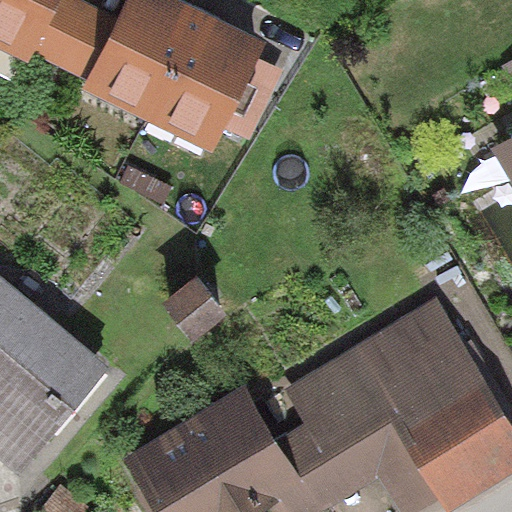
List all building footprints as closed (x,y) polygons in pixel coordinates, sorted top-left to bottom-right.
[(0,0),(0,46),(29,61),(36,47),(94,77),(87,91),(214,154),(227,128),(249,139),(284,70),(258,58),(266,42),(231,25),(181,0),(130,0),(122,16),(89,0),(0,0)] [(511,140),(493,152),(511,182),(511,140)] [(0,286),(0,462),(21,480),(107,372),(0,286)] [(189,291),(170,309),(196,335),(215,316),(189,291)] [(246,391),(122,468),(149,511),(322,511),(374,480),(393,511),(426,511),(436,506),(439,511),(466,511),(511,484),(511,424),(431,294),(275,391),(296,425),(275,437),(246,391)] [(65,488),(44,511),(85,511),(88,508),(65,488)]
